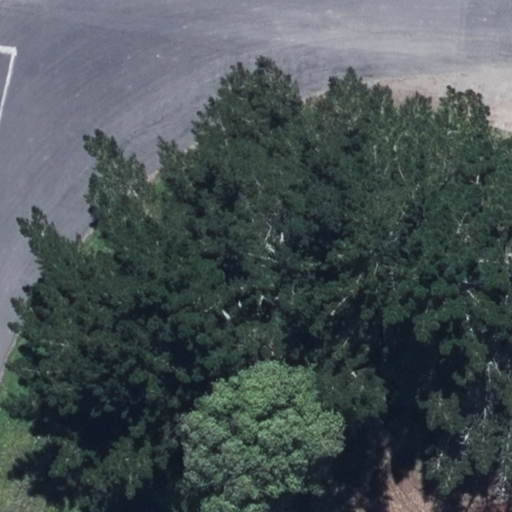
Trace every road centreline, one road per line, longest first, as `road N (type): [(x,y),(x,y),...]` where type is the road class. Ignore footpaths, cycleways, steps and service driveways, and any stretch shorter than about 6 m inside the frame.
road 1 (unclassified): [(137,0),(511,36)]
road 2 (unclassified): [(33,0),(0,133)]
